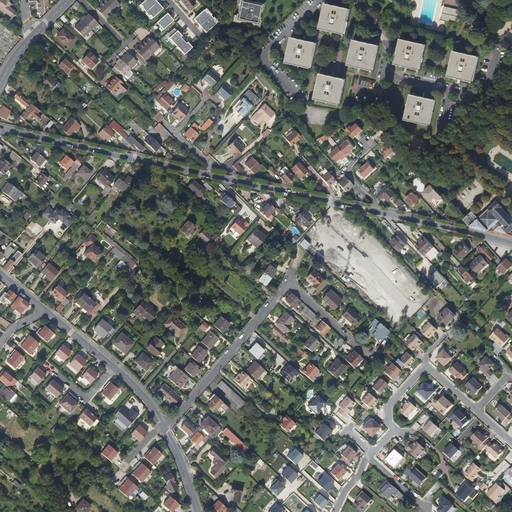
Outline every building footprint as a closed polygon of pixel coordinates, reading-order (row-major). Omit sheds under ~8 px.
[(0,0),(0,9),(9,17),(15,16),(14,10),(11,8),(9,7),(11,4),(8,2),(8,0),(0,0)] [(40,0),(40,1),(39,1),(36,1),(37,5),(39,5),(39,6),(38,7),(39,17),(44,12),(44,7),(48,6),(47,0),(40,0)] [(121,6),(114,0),(107,0),(106,0),(103,3),(114,13),(121,6)] [(145,12),(156,2),(154,0),(153,0),(152,0),(145,0),(140,5),(142,7),(141,8),(145,12)] [(180,0),(182,0),(189,8),(195,3),(193,0),(176,0),(178,2),(180,0)] [(242,21),(252,23),(252,24),(253,24),(258,25),(259,21),(260,18),(259,18),(260,12),(261,12),(262,9),(262,5),(258,4),(254,3),(251,3),(248,2),(248,1),(245,1),(241,0),(239,0),(239,4),(239,6),(237,15),(237,14),(236,16),(235,20),(240,22),(242,22),(242,21)] [(350,6),(328,1),(321,30),(332,32),(343,35),(350,6)] [(159,5),(156,2),(145,12),(149,16),(150,16),(152,18),(163,9),(160,6),(159,7),(158,6),(159,5)] [(114,13),(103,3),(100,5),(101,6),(99,8),(97,10),(107,20),(114,13)] [(443,20),(447,7),(440,5),(437,18),(443,20)] [(459,17),(460,10),(458,10),(447,7),(443,20),(448,21),(457,23),(459,17)] [(197,24),(199,27),(210,16),(207,12),(206,13),(203,10),(193,20),(196,22),(197,21),(198,23),(197,24)] [(162,31),(173,21),(170,18),(169,19),(168,18),(169,16),(167,14),(157,23),(159,26),(158,26),(162,31)] [(84,38),(98,24),(89,15),(74,29),(84,38)] [(210,16),(199,27),(202,29),(203,28),(204,30),(203,31),(206,33),(216,24),(213,21),(214,21),(210,16)] [(75,39),(64,29),(60,32),(61,34),(58,37),(68,46),(75,39)] [(176,47),(184,40),(181,37),(179,39),(177,36),(179,34),(177,32),(176,32),(174,29),(168,34),(171,37),(169,39),(176,47)] [(305,37),(295,34),(288,63),(310,68),(317,39),(305,37)] [(143,64),(160,48),(159,47),(161,45),(158,41),(155,43),(151,38),(150,37),(147,40),(147,39),(139,46),(139,45),(134,49),(138,53),(141,56),(138,59),(143,64)] [(360,67),(373,70),(379,45),(354,39),(348,64),(360,67)] [(407,67),(420,70),(426,45),(401,39),(395,64),(407,67)] [(187,43),(184,40),(176,47),(184,55),(186,53),(188,56),(194,51),(191,48),(192,48),(190,45),(187,47),(185,45),(187,43)] [(119,73),(133,60),(124,50),(116,58),(110,63),(111,64),(108,66),(110,68),(117,75),(119,73)] [(461,79),(473,82),(479,57),(454,51),(448,76),(461,79)] [(99,61),(89,52),(82,60),(91,69),(99,61)] [(65,72),(71,65),(64,58),(58,66),(65,72)] [(25,67),(19,62),(17,65),(23,70),(25,67)] [(80,77),(82,74),(73,66),(71,69),(80,77)] [(212,87),(219,79),(210,71),(202,79),(206,83),(207,82),(209,84),(208,85),(212,87)] [(262,77),(257,71),(254,74),(259,80),(262,77)] [(335,74),(323,71),(317,100),(338,105),(345,76),(335,74)] [(50,78),(49,76),(42,83),(49,90),(50,90),(56,83),(60,86),(61,85),(53,78),(54,76),(53,75),(50,78)] [(26,96),(35,86),(23,76),(20,80),(21,81),(22,82),(17,88),(26,96)] [(113,94),(119,88),(122,91),(126,87),(115,76),(105,87),(113,94)] [(269,84),(262,77),(259,80),(258,81),(264,88),(265,87),(269,84)] [(165,110),(174,101),(166,93),(173,85),(170,82),(154,99),(165,110)] [(56,83),(50,90),(49,90),(48,91),(52,94),(60,86),(56,83)] [(224,103),(232,93),(223,85),(216,93),(219,96),(219,100),(221,102),(217,107),(222,111),(227,106),(224,103)] [(29,114),(35,107),(17,93),(13,97),(27,109),(20,116),(24,120),(29,114)] [(256,103),(246,93),(239,101),(241,103),(235,111),(237,112),(236,113),(242,118),(256,103)] [(404,119),(429,125),(435,100),(425,97),(410,94),(404,119)] [(84,103),(86,105),(88,107),(93,102),(89,98),(84,103)] [(188,112),(180,104),(171,113),(179,121),(188,112)] [(268,122),(274,115),(275,115),(264,105),(251,119),(258,125),(263,120),(264,118),(268,122)] [(0,110),(0,116),(6,119),(11,110),(2,106),(0,110)] [(37,114),(40,112),(35,107),(29,114),(38,121),(41,117),(37,114)] [(58,114),(53,110),(48,115),(53,119),(58,114)] [(157,123),(161,119),(156,114),(152,118),(157,123)] [(133,117),(127,124),(137,133),(138,133),(140,135),(143,132),(142,131),(145,128),(133,117)] [(69,137),(79,125),(70,118),(60,129),(69,137)] [(204,132),(212,123),(209,120),(201,129),(204,132)] [(113,126),(120,133),(121,132),(123,129),(119,125),(118,126),(114,122),(112,124),(110,123),(108,125),(111,128),(113,126)] [(157,132),(162,127),(158,123),(153,128),(150,126),(148,128),(150,130),(154,134),(155,134),(157,132)] [(350,126),(346,130),(354,138),(363,130),(357,123),(352,127),(350,126)] [(195,132),(198,128),(194,124),(184,135),(192,141),(198,135),(195,132)] [(112,137),(116,132),(112,129),(111,130),(106,125),(98,135),(103,140),(104,139),(107,141),(108,141),(109,142),(113,138),(112,137)] [(127,138),(121,132),(120,133),(113,126),(111,128),(112,129),(116,132),(123,139),(124,140),(124,141),(127,138)] [(162,127),(157,132),(166,140),(170,135),(162,127)] [(294,142),(300,137),(292,127),(282,136),(291,146),(295,143),(294,142)] [(134,134),(128,129),(126,131),(131,137),(134,134)] [(263,138),(269,133),(267,130),(260,135),(263,138)] [(332,138),(338,133),(334,130),(328,134),(332,138)] [(323,142),(330,138),(327,134),(320,138),(323,142)] [(159,145),(149,136),(144,142),(155,152),(159,148),(157,146),(159,145)] [(235,157),(248,146),(239,136),(228,146),(231,149),(233,152),(231,153),(235,157)] [(134,140),(134,139),(131,142),(140,151),(143,148),(139,143),(134,140)] [(124,141),(124,140),(120,143),(126,148),(129,144),(124,141)] [(348,140),(340,147),(347,155),(348,156),(350,154),(349,153),(351,151),(355,148),(348,140)] [(387,158),(395,150),(394,148),(396,146),(391,141),(383,149),(386,152),(383,154),(387,158)] [(344,158),(347,155),(340,147),(339,146),(330,154),(337,162),(343,157),(344,158)] [(21,159),(12,151),(7,157),(17,165),(21,159)] [(39,168),(46,160),(37,153),(30,161),(39,168)] [(70,166),(73,162),(66,156),(59,164),(65,170),(69,165),(70,166)] [(252,174),(260,167),(251,157),(243,165),(252,174)] [(0,172),(3,175),(11,165),(3,158),(0,161),(0,172)] [(75,171),(79,166),(74,162),(73,162),(70,166),(69,165),(65,170),(68,172),(65,174),(67,175),(69,173),(72,175),(75,171)] [(243,171),(235,162),(232,165),(240,174),(243,171)] [(291,169),(299,178),(306,172),(298,162),(291,169)] [(365,178),(375,169),(370,164),(368,162),(359,171),(365,178)] [(83,166),(76,174),(84,181),(91,173),(83,166)] [(289,173),(290,172),(285,167),(281,171),(283,174),(279,177),(286,184),(293,178),(289,173)] [(109,183),(113,178),(104,170),(96,180),(105,187),(107,186),(109,183)] [(335,181),(328,172),(320,178),(328,187),(332,184),(335,181)] [(45,183),(48,179),(42,174),(34,183),(41,189),(45,183)] [(128,185),(133,179),(128,176),(125,180),(124,182),(119,178),(116,183),(118,185),(117,186),(119,188),(120,187),(124,190),(124,189),(127,191),(130,187),(128,185)] [(353,186),(345,177),(338,184),(345,192),(353,186)] [(193,190),(196,187),(188,180),(182,186),(190,193),(189,194),(193,197),(196,194),(193,190)] [(21,197),(23,194),(8,183),(2,191),(11,198),(14,201),(18,196),(21,197)] [(445,200),(432,185),(422,193),(436,208),(445,200)] [(106,197),(112,190),(107,186),(105,187),(101,193),(106,197)] [(396,194),(391,189),(390,190),(387,186),(383,190),(378,194),(377,195),(381,199),(384,196),(388,201),(396,194)] [(420,200),(413,192),(407,198),(405,199),(412,207),(420,200)] [(228,201),(219,193),(216,196),(218,197),(217,199),(216,200),(223,207),(225,204),(228,201)] [(479,218),(497,201),(491,195),(473,211),(479,218)] [(511,230),(511,218),(502,208),(502,207),(497,201),(479,218),(473,211),(463,220),(471,228),(511,238),(511,232),(511,231),(511,230)] [(269,202),(268,204),(267,203),(260,211),(267,218),(274,210),(276,208),(269,202)] [(62,223),(68,216),(61,210),(60,212),(56,209),(53,211),(49,207),(42,214),(54,225),(58,220),(62,223)] [(316,212),(311,207),(307,210),(307,211),(312,216),(315,213),(316,212)] [(300,223),(304,226),(310,219),(304,214),(302,212),(293,221),(298,225),(300,223)] [(30,215),(27,213),(22,219),(26,221),(30,215)] [(244,228),(246,225),(243,222),(241,225),(235,219),(228,227),(233,232),(237,235),(237,236),(244,228)] [(29,232),(33,235),(38,230),(40,232),(42,229),(35,222),(32,225),(34,226),(29,232)] [(106,224),(103,227),(113,235),(116,232),(106,224)] [(187,241),(190,238),(187,235),(193,229),(186,224),(178,233),(187,241)] [(265,239),(255,230),(243,244),(253,253),(265,239)] [(327,236),(335,244),(339,240),(331,232),(327,236)] [(115,247),(124,255),(126,253),(103,233),(101,236),(115,247)] [(209,242),(200,234),(198,237),(201,240),(200,241),(201,242),(202,241),(206,245),(208,243),(217,253),(220,250),(216,246),(213,243),(216,239),(213,237),(209,242)] [(102,254),(92,246),(91,245),(95,240),(89,235),(83,243),(89,248),(83,254),(94,263),(102,254)] [(399,252),(407,245),(398,236),(390,243),(399,252)] [(424,256),(434,248),(424,238),(415,246),(424,256)] [(462,260),(471,252),(464,244),(455,252),(462,260)] [(351,265),(358,257),(346,246),(339,254),(351,265)] [(491,261),(494,257),(484,246),(481,248),(480,246),(478,247),(491,261)] [(8,258),(14,251),(10,247),(4,254),(3,255),(8,258)] [(115,247),(110,252),(121,260),(125,255),(124,255),(115,247)] [(37,268),(45,258),(35,250),(27,260),(37,268)] [(7,272),(22,255),(18,251),(3,269),(7,272)] [(127,253),(125,255),(135,264),(137,262),(127,253)] [(125,255),(121,260),(126,265),(131,269),(135,264),(125,255)] [(230,267),(219,255),(215,259),(226,271),(230,267)] [(481,255),(470,266),(477,274),(488,264),(481,255)] [(504,274),(511,266),(511,264),(506,259),(503,263),(500,266),(497,268),(504,274)] [(126,265),(121,260),(114,268),(120,273),(126,265)] [(59,272),(49,264),(41,273),(51,281),(59,272)] [(269,265),(258,281),(265,286),(276,270),(269,265)] [(252,272),(245,266),(241,271),(247,277),(252,272)] [(448,283),(434,266),(429,271),(433,275),(428,279),(437,288),(442,283),(445,286),(448,283)] [(467,284),(473,278),(463,267),(457,273),(467,284)] [(313,287),(318,292),(326,283),(313,271),(307,278),(315,285),(313,287)] [(67,294),(57,286),(50,293),(61,302),(67,294)] [(9,305),(16,296),(9,290),(6,294),(4,293),(0,297),(0,302),(0,303),(3,305),(6,302),(9,305)] [(322,300),(333,310),(342,301),(330,291),(326,296),(323,299),(322,300)] [(79,293),(73,301),(89,314),(89,313),(95,306),(87,300),(79,293)] [(297,303),(300,300),(292,293),(285,300),(293,307),(294,307),(295,308),(295,307),(296,308),(299,305),(297,303)] [(20,315),(28,305),(21,299),(18,296),(10,307),(20,315)] [(511,297),(510,299),(511,301),(511,302),(507,308),(504,305),(502,308),(506,311),(508,309),(509,310),(511,306),(511,297)] [(433,298),(423,308),(426,311),(428,309),(426,307),(434,299),(433,298)] [(58,315),(69,302),(66,299),(63,302),(60,305),(54,312),(58,315)] [(148,324),(155,315),(141,303),(134,313),(148,324)] [(95,306),(89,313),(92,316),(100,306),(97,304),(95,306)] [(317,316),(306,306),(304,308),(305,308),(302,312),(305,315),(308,311),(315,318),(317,316)] [(438,317),(446,325),(456,316),(448,308),(438,317)] [(363,321),(351,310),(344,318),(356,329),(363,321)] [(315,318),(308,311),(305,315),(312,321),(315,318)] [(288,325),(294,319),(286,312),(274,325),(283,334),(286,331),(287,332),(291,328),(288,325)] [(165,325),(179,336),(186,328),(172,316),(165,325)] [(213,325),(222,333),(229,324),(220,317),(213,325)] [(101,319),(94,329),(104,337),(112,328),(101,319)] [(374,338),(377,341),(381,337),(383,338),(389,332),(376,320),(371,326),(376,330),(372,334),(375,337),(374,338)] [(324,335),(330,329),(322,321),(316,328),(324,335)] [(404,321),(395,333),(398,335),(408,324),(404,321)] [(433,333),(437,329),(429,322),(421,331),(428,337),(431,334),(432,332),(433,333)] [(490,333),(499,341),(502,338),(506,333),(507,334),(510,330),(501,322),(498,325),(498,326),(490,333)] [(288,344),(291,341),(282,334),(282,333),(275,328),(275,327),(272,324),(270,326),(274,329),(272,331),(288,344)] [(46,342),(53,334),(44,326),(41,329),(40,328),(36,333),(46,342)] [(209,350),(218,339),(210,332),(201,343),(209,350)] [(113,344),(125,354),(133,344),(121,335),(113,344)] [(420,346),(423,343),(415,335),(406,344),(413,351),(416,348),(419,345),(420,346)] [(30,355),(39,344),(30,336),(27,340),(25,339),(19,346),(30,355)] [(311,336),(303,345),(311,353),(319,344),(311,336)] [(160,349),(159,348),(163,344),(155,337),(146,348),(155,355),(160,349)] [(341,347),(345,342),(341,338),(337,343),(341,347)] [(256,359),(264,350),(256,342),(248,351),(256,359)] [(63,361),(71,352),(67,349),(68,347),(64,343),(55,354),(63,361)] [(199,364),(207,353),(200,347),(191,357),(199,364)] [(303,353),(296,347),(294,349),(301,356),(301,355),(303,353)] [(15,369),(24,358),(15,350),(9,358),(10,359),(7,362),(15,369)] [(436,358),(445,366),(452,358),(444,350),(436,358)] [(354,367),(362,358),(355,351),(351,354),(346,360),(354,367)] [(406,368),(414,360),(406,352),(398,360),(399,361),(397,364),(402,369),(405,367),(406,368)] [(142,353),(135,362),(146,371),(153,362),(142,353)] [(77,372),(86,362),(77,355),(70,364),(74,367),(73,369),(77,372)] [(493,375),(488,371),(489,370),(492,367),(494,364),(486,357),(479,365),(481,367),(479,369),(489,379),(493,375)] [(328,370),(336,377),(346,366),(338,359),(328,370)] [(459,379),(466,371),(455,360),(446,369),(449,371),(450,370),(459,379)] [(254,361),(246,370),(256,379),(264,370),(254,361)] [(184,370),(193,378),(200,369),(191,362),(184,370)] [(400,371),(391,363),(383,371),(393,380),(395,378),(394,377),(396,375),(400,371)] [(314,376),(319,371),(311,364),(306,369),(305,368),(302,372),(310,380),(314,376)] [(286,367),(284,370),(283,370),(279,373),(288,381),(291,378),(294,375),(295,376),(298,373),(290,365),(287,368),(286,367)] [(38,384),(45,375),(42,372),(43,370),(38,366),(29,377),(38,384)] [(90,383),(98,375),(94,371),(96,370),(91,366),(82,376),(90,383)] [(178,388),(187,378),(174,366),(171,370),(174,373),(169,380),(178,388)] [(9,388),(16,380),(12,377),(12,378),(5,371),(0,376),(0,380),(6,385),(9,388)] [(242,387),(250,378),(243,371),(240,374),(234,380),(242,387)] [(472,392),(478,397),(485,389),(473,378),(466,386),(469,389),(472,392)] [(372,388),(379,394),(387,385),(380,379),(372,388)] [(56,397),(64,388),(62,386),(57,382),(56,383),(52,380),(45,388),(56,397)] [(241,407),(245,402),(221,380),(217,385),(241,407)] [(109,400),(118,389),(109,382),(104,388),(103,389),(104,390),(101,394),(109,400)] [(417,391),(427,401),(435,392),(425,383),(417,391)] [(9,388),(6,385),(0,391),(0,392),(9,400),(15,393),(9,388)] [(164,398),(163,399),(173,407),(180,398),(164,385),(158,392),(164,398)] [(78,404),(74,401),(75,400),(68,393),(59,404),(70,413),(78,404)] [(376,401),(368,393),(361,401),(370,410),(373,407),(372,406),(376,401)] [(225,405),(213,394),(208,399),(210,401),(207,404),(215,411),(217,408),(219,406),(225,413),(229,408),(225,405)] [(313,397),(313,398),(307,405),(316,414),(320,410),(319,409),(322,406),(323,406),(326,403),(317,394),(316,395),(315,395),(313,397)] [(354,404),(346,397),(338,406),(340,408),(337,411),(343,417),(346,413),(346,414),(352,407),(351,406),(354,404)] [(432,405),(444,416),(453,406),(447,400),(446,400),(443,398),(439,403),(436,401),(432,405)] [(400,412),(406,418),(416,408),(408,401),(405,405),(405,406),(400,412)] [(504,421),(507,424),(511,418),(511,416),(510,415),(510,414),(500,405),(494,412),(504,421)] [(127,412),(121,407),(113,416),(127,428),(138,415),(132,409),(128,413),(128,414),(126,413),(127,412)] [(90,426),(96,418),(93,415),(94,414),(87,408),(79,417),(90,426)] [(468,421),(465,419),(466,418),(455,408),(451,413),(454,416),(451,419),(454,422),(453,423),(454,424),(456,427),(457,427),(458,427),(459,426),(462,429),(468,421)] [(19,418),(9,409),(7,411),(17,420),(19,418)] [(279,424),(287,431),(295,422),(286,414),(282,418),(283,419),(279,424)] [(221,430),(207,417),(199,426),(200,426),(209,435),(212,432),(215,435),(216,436),(221,430)] [(199,430),(207,437),(209,435),(200,426),(198,427),(188,418),(187,419),(195,427),(199,430)] [(377,425),(370,418),(365,423),(366,424),(363,428),(371,436),(375,431),(373,430),(377,425)] [(336,426),(329,420),(325,424),(324,423),(315,433),(323,440),(326,437),(329,433),(336,426)] [(430,437),(438,428),(429,420),(426,423),(427,425),(423,430),(430,437)] [(193,429),(185,422),(180,428),(187,434),(186,435),(190,439),(197,433),(193,429)] [(139,442),(147,433),(143,429),(145,428),(140,424),(131,434),(139,442)] [(64,433),(55,425),(51,431),(56,435),(59,431),(63,434),(64,433)] [(246,447),(226,428),(222,432),(233,443),(234,442),(239,447),(238,448),(242,451),(246,447)] [(207,437),(199,430),(191,439),(197,444),(201,440),(204,443),(208,439),(207,437)] [(471,439),(480,448),(489,438),(485,435),(484,437),(478,432),(471,439)] [(426,452),(425,450),(416,442),(413,445),(412,444),(407,450),(417,459),(422,453),(424,454),(426,452)] [(503,453),(499,450),(497,448),(498,447),(494,444),(493,446),(489,443),(484,449),(496,460),(503,453)] [(353,455),(354,454),(357,452),(349,444),(340,454),(338,452),(336,455),(345,464),(349,460),(349,461),(352,458),(352,457),(351,456),(353,455)] [(451,444),(443,453),(451,460),(459,451),(451,444)] [(115,457),(118,453),(109,446),(102,454),(112,463),(116,458),(115,457)] [(152,465),(162,454),(154,447),(151,451),(150,450),(143,457),(152,465)] [(295,447),(286,456),(295,464),(304,455),(295,447)] [(210,473),(215,478),(225,468),(222,466),(227,461),(214,449),(209,454),(216,459),(212,463),(216,467),(210,473)] [(386,459),(395,467),(404,457),(396,449),(386,459)] [(187,462),(194,454),(191,451),(186,457),(187,462)] [(141,483),(151,472),(140,462),(134,470),(135,471),(132,474),(141,483)] [(338,463),(330,471),(338,479),(346,471),(338,463)] [(477,473),(480,470),(474,464),(464,475),(471,481),(475,477),(475,475),(477,473)] [(291,483),(298,475),(288,465),(280,473),(291,483)] [(412,465),(406,474),(422,485),(428,476),(412,465)] [(437,479),(442,474),(439,471),(434,477),(437,479)] [(177,489),(174,482),(170,474),(163,477),(167,485),(164,487),(165,487),(171,493),(177,489)] [(327,492),(334,484),(324,474),(316,482),(327,492)] [(138,489),(137,487),(126,478),(120,485),(121,486),(118,490),(123,494),(128,498),(130,495),(133,497),(139,491),(139,490),(138,489)] [(278,495),(285,485),(277,479),(270,489),(278,495)] [(405,496),(388,482),(379,492),(389,500),(395,494),(398,496),(399,495),(403,498),(405,496)] [(483,492),(488,487),(483,483),(479,488),(483,492)] [(474,492),(465,484),(456,494),(453,491),(451,493),(463,503),(464,502),(465,502),(474,492)] [(486,495),(495,502),(504,491),(496,484),(486,495)] [(240,503),(243,489),(232,487),(231,493),(235,494),(233,501),(240,503)] [(145,499),(149,496),(143,490),(139,494),(145,499)] [(355,499),(358,501),(364,494),(362,492),(355,499)] [(322,508),(328,501),(319,493),(313,500),(322,508)] [(372,500),(365,493),(364,494),(358,501),(354,506),(353,506),(359,511),(361,511),(367,506),(372,500)] [(441,505),(434,511),(448,511),(455,505),(442,494),(436,501),(441,505)] [(223,506),(218,501),(220,499),(215,495),(212,498),(217,502),(212,507),(217,511),(221,511),(224,510),(225,511),(226,510),(225,509),(226,508),(223,506)] [(178,504),(174,499),(170,497),(163,505),(170,511),(172,511),(175,509),(176,510),(180,506),(178,504)] [(76,511),(85,511),(89,507),(82,501),(74,509),(76,511)] [(267,511),(283,511),(285,511),(276,503),(268,511),(267,511)]
